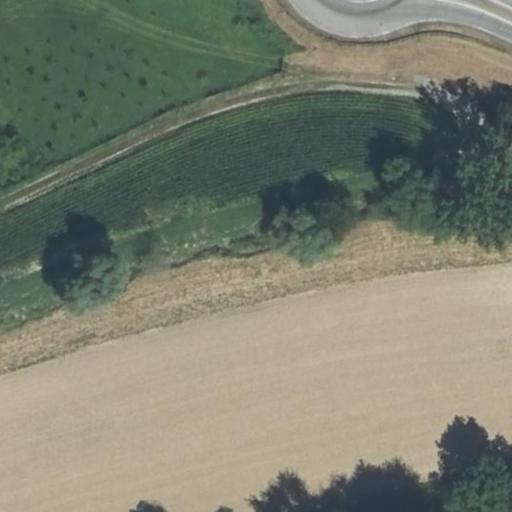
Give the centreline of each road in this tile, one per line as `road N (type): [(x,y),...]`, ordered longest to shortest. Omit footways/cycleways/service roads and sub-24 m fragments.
road 1 (track): [(0,205),(156,129),(307,88),(432,96),(454,104),(511,160)]
road 2 (secondary): [(394,12),(461,12),(511,29)]
